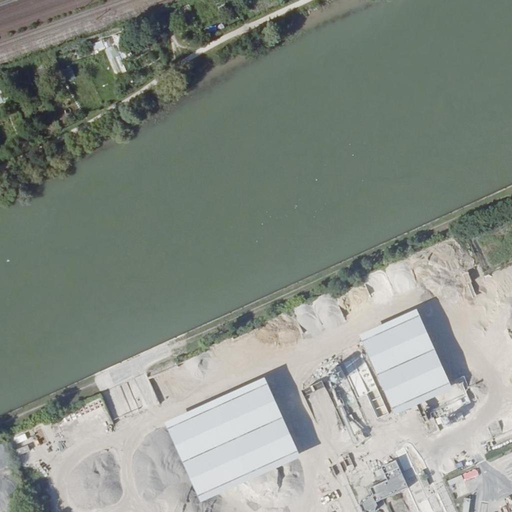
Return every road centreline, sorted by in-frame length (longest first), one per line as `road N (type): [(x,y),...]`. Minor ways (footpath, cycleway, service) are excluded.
road 1 (track): [(0,425),(511,194)]
road 2 (unknown): [(341,332),(378,302),(426,297),(453,345),(494,381),(493,404),(468,432)]
road 3 (unknown): [(357,511),(289,372),(303,349),(341,332)]
road 4 (unknown): [(430,454),(393,423),(341,332)]
